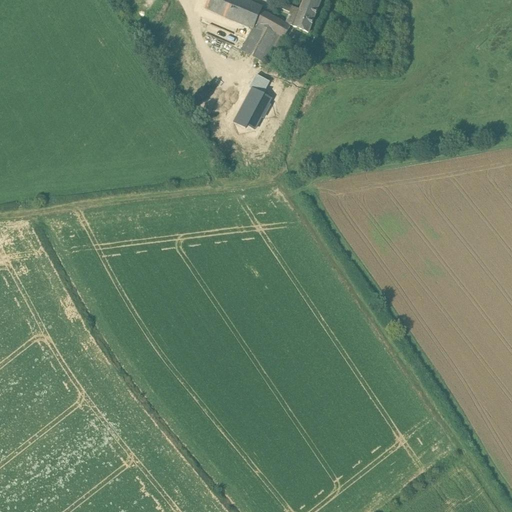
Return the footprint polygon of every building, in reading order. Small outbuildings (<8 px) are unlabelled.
[(263,8),(244,0),(209,0),(205,10),(253,30),(256,24),(261,11),(263,8)] [(321,1),(317,0),(303,0),(299,11),(293,8),(290,13),(286,25),(290,27),(290,26),(308,34),(321,1)] [(293,8),(283,4),(281,10),(290,13),(293,8)] [(286,25),(261,11),(256,24),(278,36),(284,39),(290,27),(286,25)] [(278,36),(256,24),(253,30),(242,51),(264,63),(272,47),(278,36)] [(284,39),(278,36),(272,47),(278,50),(284,39)]
